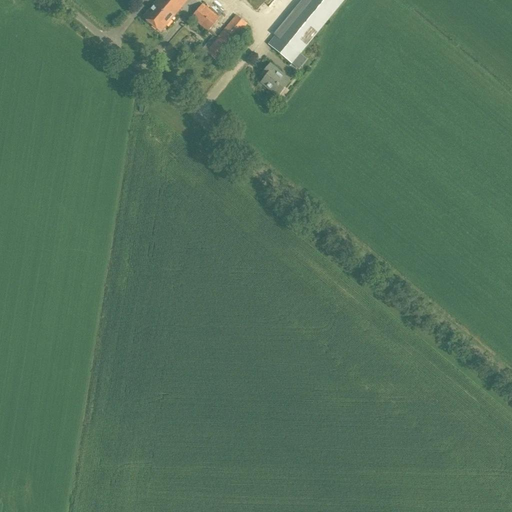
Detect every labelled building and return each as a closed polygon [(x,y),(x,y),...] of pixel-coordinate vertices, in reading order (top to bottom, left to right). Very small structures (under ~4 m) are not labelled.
[(160,33),(187,0),(157,0),(143,18),(160,33)] [(299,70),(307,60),(300,53),(343,0),(305,0),(269,45),(299,70)] [(203,4),(191,18),(209,32),(219,18),(203,4)] [(216,61),(247,24),(236,15),(216,40),(212,36),(202,49),(216,61)] [(278,97),(290,82),(285,78),(286,77),(274,67),(275,67),(270,63),(261,75),(265,79),(261,84),(278,97)]
